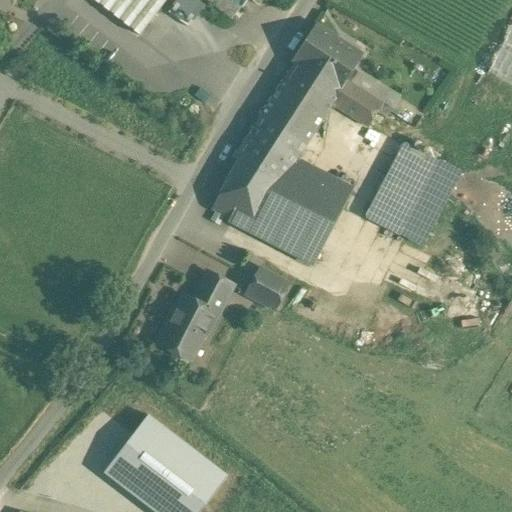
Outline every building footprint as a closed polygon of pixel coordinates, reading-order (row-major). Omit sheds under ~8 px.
[(92,0),(139,36),(166,0),(92,0)] [(190,17),(202,3),(198,0),(174,0),(173,2),(190,17)] [(262,0),(205,0),(231,20),(247,0),(251,0),(258,6),(262,0)] [(511,86),(511,23),(487,75),(511,86)] [(363,57),(317,28),(296,61),(297,61),(342,90),(347,81),(363,57)] [(297,61),(233,158),(237,161),(281,184),(296,161),(332,105),(342,90),(297,61)] [(382,104),(347,81),(342,90),(332,105),(340,109),(339,110),(367,128),(382,104)] [(403,144),(365,216),(398,234),(437,162),(403,144)] [(281,184),(237,161),(212,210),(229,220),(228,222),(311,265),(351,189),(296,161),(281,184)] [(287,285),(260,270),(246,295),(274,310),(287,285)] [(233,287),(207,273),(200,285),(226,299),(233,287)] [(200,285),(192,301),(183,296),(167,327),(167,326),(163,327),(157,341),(158,346),(172,353),(180,350),(181,348),(194,354),(215,315),(217,316),(226,299),(200,285)] [(105,474),(159,511),(203,511),(231,472),(148,414),(105,474)]
